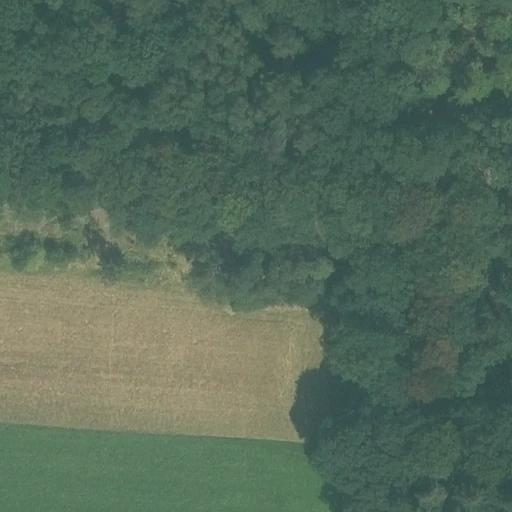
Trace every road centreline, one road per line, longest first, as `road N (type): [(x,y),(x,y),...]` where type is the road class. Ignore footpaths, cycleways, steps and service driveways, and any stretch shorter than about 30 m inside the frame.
road 1 (track): [(131,110),(511,159)]
road 2 (track): [(0,95),(131,110)]
